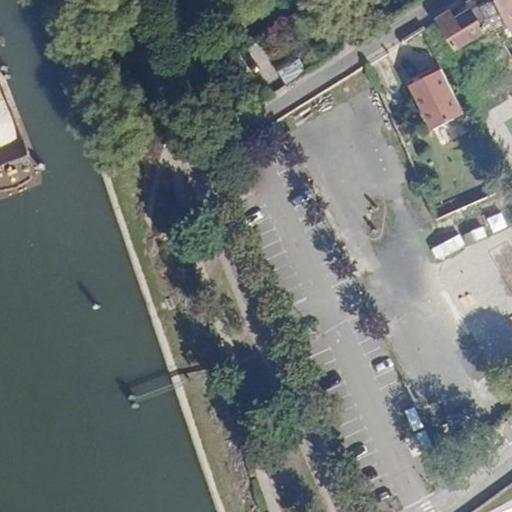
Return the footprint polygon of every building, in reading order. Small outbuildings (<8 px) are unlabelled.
[(511,0),(488,0),(479,5),(500,37),(511,29),(511,0)] [(449,10),(437,18),(454,49),(484,31),(472,9),(455,20),(449,10)] [(464,114),(441,68),(411,84),(435,129),(464,114)] [(396,83),(382,90),(397,124),(410,117),(396,83)] [(415,319),(424,347),(469,331),(463,313),(447,318),(442,303),(462,296),(446,250),(441,252),(435,233),(385,250),(400,294),(416,289),(425,315),(415,319)] [(511,250),(482,264),(487,275),(511,263),(511,250)] [(511,348),(511,347),(511,274),(482,291),(511,348)] [(413,319),(426,312),(413,289),(401,296),(413,319)] [(504,339),(478,353),(484,365),(511,352),(504,339)] [(458,430),(505,401),(492,380),(445,409),(458,430)]
